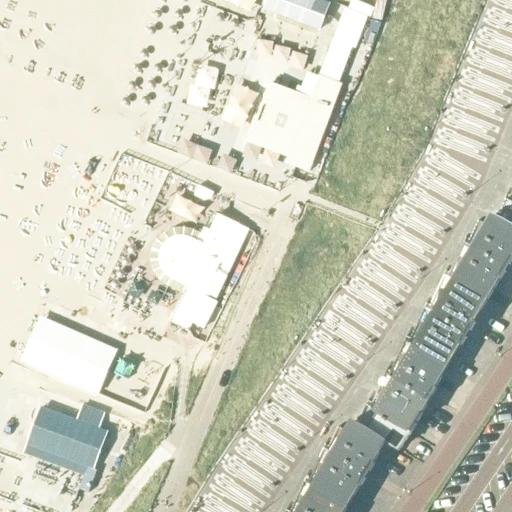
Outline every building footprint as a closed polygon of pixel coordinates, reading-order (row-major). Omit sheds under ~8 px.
[(268,0),(259,30),(275,35),(279,23),(313,33),(322,0),(268,0)] [(319,73),(348,79),(362,10),(385,15),(388,0),(377,0),(377,2),(368,0),(359,0),(358,7),(333,2),(321,61),(322,61),(319,73)] [(333,85),(283,66),(262,117),(312,137),(333,85)] [(222,117),(249,125),(260,87),(233,79),(222,117)] [(181,194),(178,209),(194,212),(197,198),(181,194)] [(511,201),(506,198),(501,212),(498,212),(497,212),(496,217),(501,219),(507,222),(511,225),(511,201)] [(501,219),(496,217),(494,216),(488,225),(474,248),(505,267),(511,255),(511,225),(507,222),(501,219)] [(210,332),(249,234),(224,222),(213,248),(196,240),(183,241),(174,243),(169,250),(165,263),(169,275),(181,287),(202,297),(190,322),(210,332)] [(455,281),(487,301),(500,280),(502,281),(503,280),(498,277),(505,267),(474,248),(455,281)] [(435,314),(466,333),(473,321),(477,323),(475,321),(487,301),(455,281),(435,314)] [(415,347),(448,367),(460,346),(463,347),(463,346),(459,344),(466,333),(435,314),(415,347)] [(21,361),(100,391),(118,345),(39,315),(21,361)] [(436,387),(448,367),(415,347),(396,380),(427,398),(434,387),(438,390),(438,389),(436,387)] [(403,429),(409,431),(421,412),(424,413),(425,412),(420,410),(427,398),(396,380),(377,412),(378,413),(384,418),(391,423),(397,426),(400,428),(403,429)] [(387,440),(386,442),(400,450),(412,434),(409,431),(403,429),(400,428),(397,426),(391,423),(384,418),(378,413),(377,412),(366,406),(360,418),(357,417),(355,422),(362,425),(368,429),(387,440)] [(106,437),(33,411),(20,448),(93,473),(106,437)] [(385,442),(386,442),(387,440),(368,429),(362,425),(355,422),(353,423),(348,431),(334,454),(365,473),(372,461),(377,464),(377,463),(374,461),(385,442)] [(315,487),(347,506),(359,486),(362,487),(363,486),(359,484),(365,473),(334,454),(315,487)] [(343,511),(347,506),(315,487),(299,511),(343,511)]
